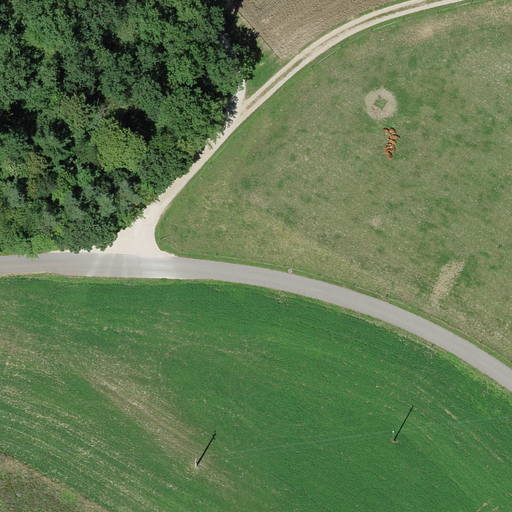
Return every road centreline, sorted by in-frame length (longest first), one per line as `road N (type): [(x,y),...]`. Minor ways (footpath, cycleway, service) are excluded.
road 1 (unclassified): [(511,390),(425,331),(320,292),(121,258)]
road 2 (track): [(121,258),(233,121),(236,75),(180,0)]
road 3 (track): [(445,0),(337,33),(233,121)]
road 4 (unclassified): [(0,264),(121,258)]
